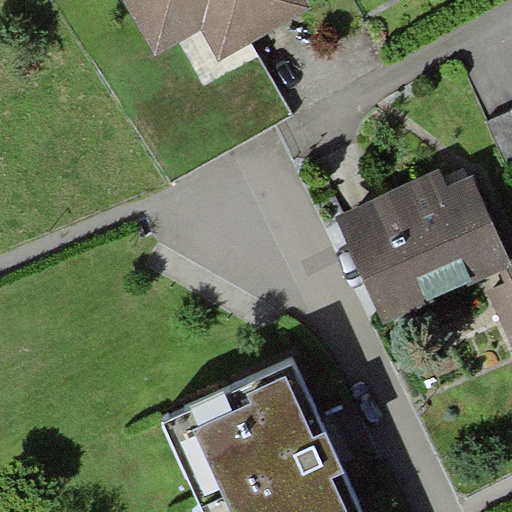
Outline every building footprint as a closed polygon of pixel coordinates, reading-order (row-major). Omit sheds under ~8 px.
[(201,33),(218,63),(309,12),(302,0),(120,0),(154,59),(201,33)] [(511,106),(487,118),(511,170),(511,169),(511,106)] [(448,172),(441,158),(335,205),(382,310),(479,266),(511,251),(511,244),(474,160),(448,172)] [(511,251),(479,266),(511,335),(511,251)] [(159,412),(205,511),(367,511),(325,421),(293,351),(159,412)]
